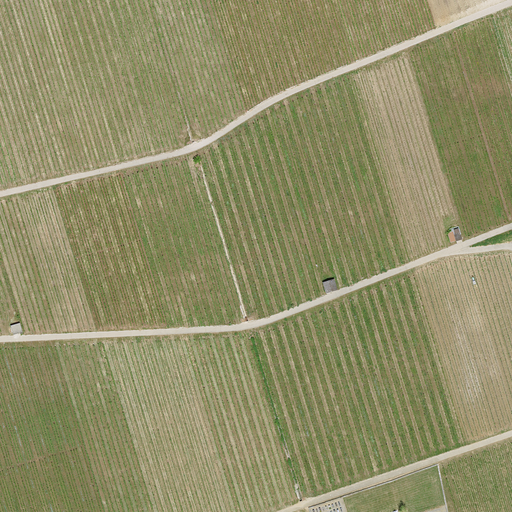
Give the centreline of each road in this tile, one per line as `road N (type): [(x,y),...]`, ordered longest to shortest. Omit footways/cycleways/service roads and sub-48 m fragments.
road 1 (track): [(0,193),(201,142),(283,93),(511,2)]
road 2 (track): [(0,338),(227,330),(511,225)]
road 3 (track): [(511,434),(290,511)]
